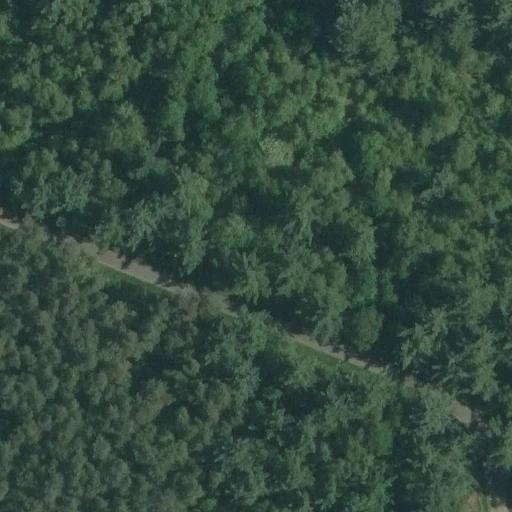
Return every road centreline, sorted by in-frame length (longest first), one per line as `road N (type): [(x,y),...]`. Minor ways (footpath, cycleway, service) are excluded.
road 1 (unclassified): [(502,511),(483,429),(451,398),(0,214)]
road 2 (track): [(396,373),(313,0)]
